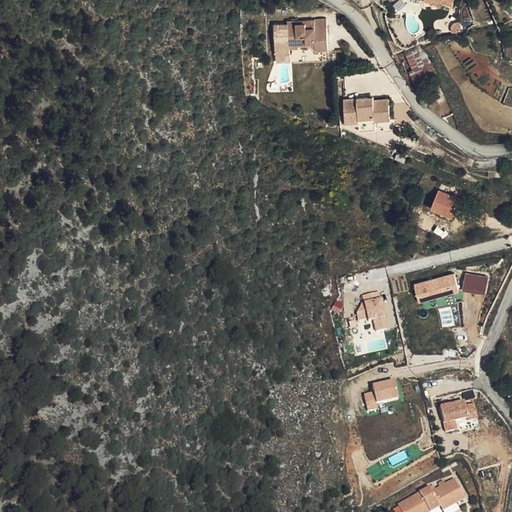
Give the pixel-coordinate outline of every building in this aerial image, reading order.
[(321,45),(333,44),(330,21),(310,22),(309,18),(301,19),(301,16),(291,17),(293,44),(304,43),(304,40),(315,39),(321,45)] [(449,30),(458,28),(457,20),(454,20),(452,21),(450,23),(449,25),(449,30)] [(424,43),(404,50),(417,84),(437,76),(424,43)] [(380,114),(395,112),(393,91),(378,92),(378,89),(349,92),(350,108),(344,108),(345,119),(363,117),(364,124),(381,122),(380,114)] [(443,181),(435,199),(445,204),(455,209),(464,191),(443,181)] [(455,209),(445,204),(443,208),(453,213),(455,209)] [(463,289),(486,294),(490,276),(467,271),(463,289)] [(454,275),(415,286),(419,302),(458,292),(454,275)] [(383,291),(363,294),(364,305),(356,306),(358,319),(371,317),(373,331),(388,329),(383,291)] [(396,380),(373,383),(374,391),(365,393),(367,410),(378,409),(377,402),(399,400),(396,380)] [(480,427),(476,403),(466,404),(465,400),(440,405),(445,433),(480,427)] [(397,494),(404,511),(408,511),(424,504),(438,498),(442,506),(455,500),(466,494),(456,472),(432,483),(430,480),(397,494)] [(424,504),(428,511),(442,506),(438,498),(424,504)] [(455,500),(442,506),(444,511),(447,511),(458,507),(455,500)]
